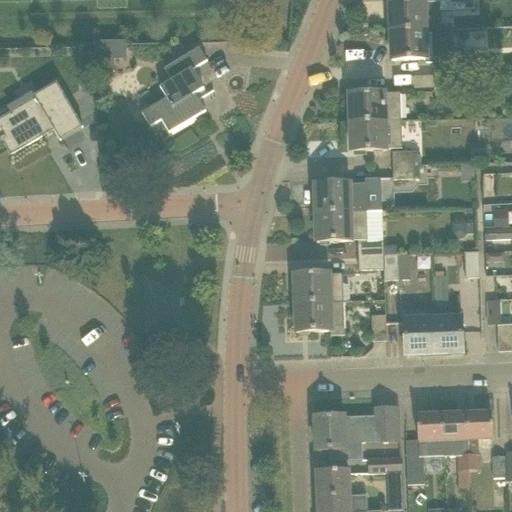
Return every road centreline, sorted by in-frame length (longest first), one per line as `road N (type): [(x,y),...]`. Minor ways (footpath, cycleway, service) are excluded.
road 1 (residential): [(253,207),(0,218)]
road 2 (tertiary): [(253,207),(328,0)]
road 3 (residential): [(292,378),(511,370)]
road 4 (tertiary): [(233,380),(253,207)]
road 5 (residential): [(298,511),(292,378)]
road 6 (tertiary): [(230,511),(233,380)]
